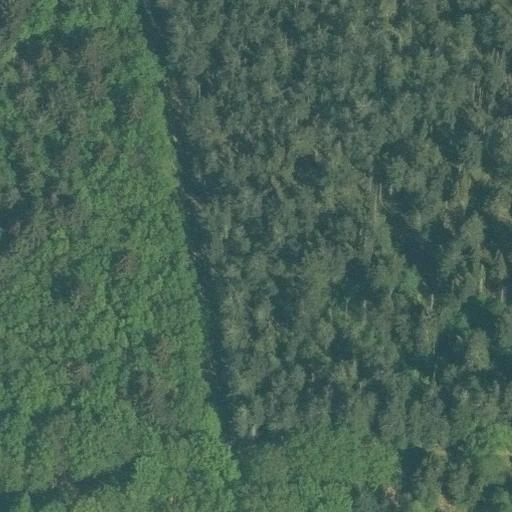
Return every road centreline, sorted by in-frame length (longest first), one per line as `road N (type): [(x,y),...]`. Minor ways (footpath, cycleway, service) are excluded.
road 1 (track): [(142,0),(219,415),(221,475),(263,511)]
road 2 (track): [(511,461),(221,475)]
road 3 (track): [(0,437),(221,475)]
